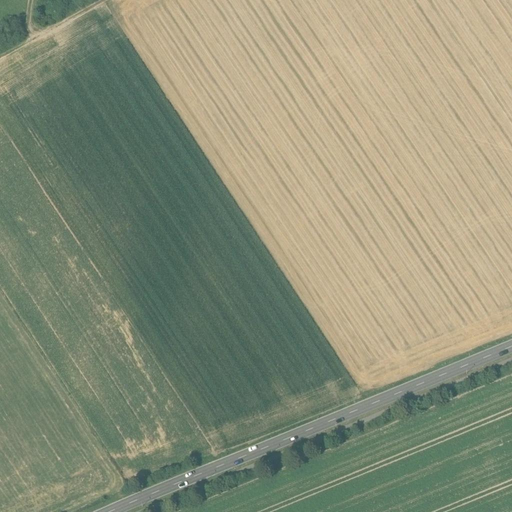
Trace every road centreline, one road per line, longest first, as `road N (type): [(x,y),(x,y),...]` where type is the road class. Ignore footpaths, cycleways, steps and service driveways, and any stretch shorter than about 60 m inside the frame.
road 1 (tertiary): [(109,511),(511,347)]
road 2 (track): [(0,61),(115,0)]
